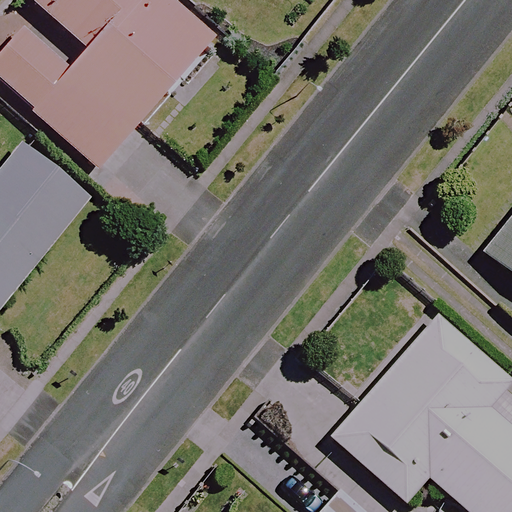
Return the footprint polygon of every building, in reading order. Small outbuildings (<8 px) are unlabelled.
[(162,0),(26,0),(14,14),(36,35),(47,23),(83,56),(65,76),(19,35),(0,55),(0,88),(95,174),(212,44),(162,0)] [(0,315),(88,201),(20,149),(0,174),(0,315)] [(511,226),(484,261),(511,283),(511,226)] [(511,394),(511,391),(434,323),(328,443),(403,509),(425,483),(458,511),(511,511),(511,402),(508,399),(511,394)] [(355,511),(335,494),(318,511),(355,511)]
